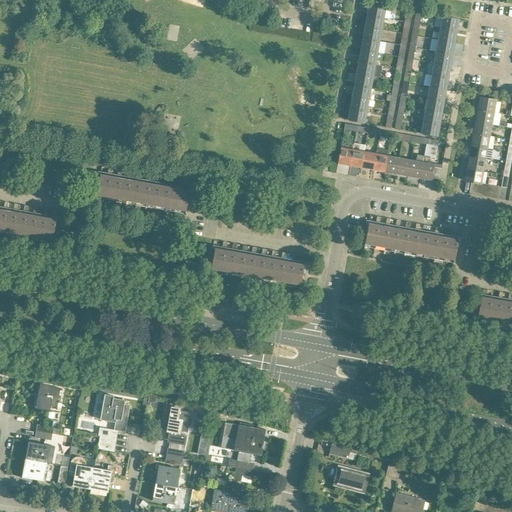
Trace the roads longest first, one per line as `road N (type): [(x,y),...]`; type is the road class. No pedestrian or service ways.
road 1 (tertiary): [(318,343),(0,287)]
road 2 (tertiary): [(0,317),(311,378)]
road 3 (tertiary): [(311,378),(511,435)]
road 4 (tertiary): [(511,385),(318,343)]
road 5 (residential): [(334,256),(336,214),(358,194),(473,210)]
road 6 (residential): [(282,511),(311,378)]
road 7 (residential): [(334,256),(206,232)]
